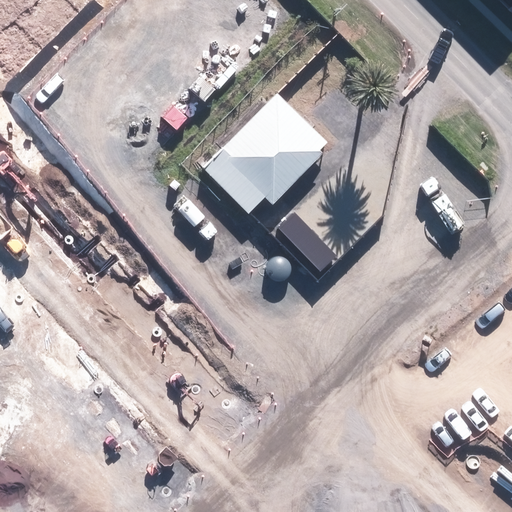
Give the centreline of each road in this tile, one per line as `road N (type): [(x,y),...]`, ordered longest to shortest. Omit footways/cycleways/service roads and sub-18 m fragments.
road 1 (track): [(178,511),(379,186),(406,113),(456,60)]
road 2 (residential): [(511,192),(242,474)]
road 3 (residential): [(242,474),(70,300)]
road 4 (residential): [(395,0),(511,114)]
